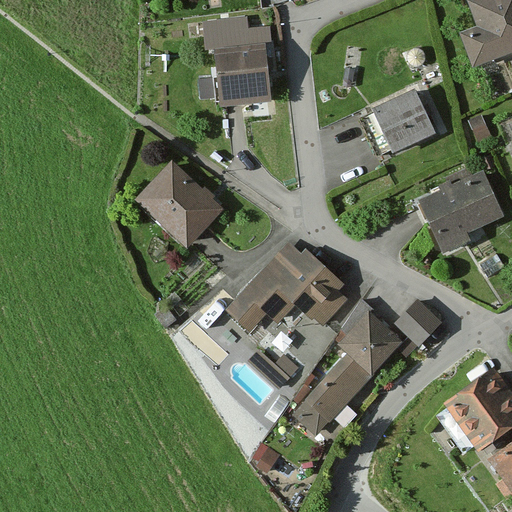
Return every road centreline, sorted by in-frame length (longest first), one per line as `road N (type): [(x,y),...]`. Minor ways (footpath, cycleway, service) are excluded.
road 1 (residential): [(495,326),(320,234),(292,135),(289,68),(294,13),(315,0)]
road 2 (residential): [(333,511),(369,432),(397,397),(495,326)]
